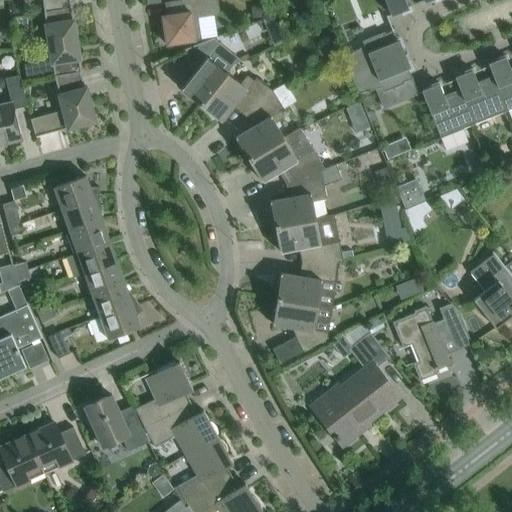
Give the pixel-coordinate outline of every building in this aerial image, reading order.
[(69,0),(43,0),(44,11),(70,7),(69,0)] [(219,14),(217,0),(177,0),(164,2),(167,21),(162,22),(166,44),(201,39),(197,17),(219,14)] [(384,0),(391,16),(408,9),(407,7),(409,6),(409,5),(407,6),(404,0),(384,0)] [(80,71),(70,7),(44,11),(54,76),(80,71)] [(274,15),(264,19),(267,28),(278,24),(274,15)] [(364,45),(344,57),(343,57),(350,75),(406,53),(406,52),(404,53),(399,40),(396,40),(395,37),(393,38),(390,33),(392,32),(393,31),(386,15),(392,30),(384,35),(383,33),(363,41),(364,45)] [(201,105),(227,73),(213,62),(220,53),(214,48),(216,45),(209,40),(183,49),(187,60),(197,68),(181,89),(201,105)] [(406,53),(350,75),(358,93),(381,87),(383,91),(403,83),(402,81),(411,79),(417,94),(418,94),(412,77),(411,78),(409,78),(407,73),(409,72),(408,68),(410,67),(405,54),(406,53)] [(511,70),(511,71),(506,59),(508,58),(506,58),(505,56),(488,63),(489,65),(480,69),(489,66),(494,78),(494,77),(507,110),(511,108),(511,70)] [(507,110),(494,77),(494,78),(478,84),(473,72),(475,72),(474,71),(473,72),(472,69),(454,76),(455,79),(447,82),(447,83),(456,79),(460,91),(461,91),(474,123),(507,110)] [(80,71),(54,76),(64,110),(31,119),(35,136),(87,122),(89,121),(90,119),(91,117),(92,115),(92,113),(80,71)] [(239,98),(251,108),(272,90),(256,77),(253,80),(247,75),(240,83),(227,73),(201,105),(221,121),(239,98)] [(27,105),(20,74),(5,78),(11,102),(0,104),(0,143),(0,145),(21,140),(13,109),(27,105)] [(299,75),(285,81),(294,101),(308,94),(299,75)] [(474,123),(461,91),(460,91),(444,98),(440,86),(441,85),(441,84),(439,85),(438,83),(421,90),(440,137),(474,123)] [(248,159),(284,137),(275,123),(284,117),(280,110),(283,108),(272,90),(251,108),(259,122),(235,137),(248,159)] [(359,102),(346,108),(349,117),(363,111),(359,102)] [(321,170),(310,152),(306,154),(302,147),(293,152),(284,137),(248,159),(262,181),(286,166),(295,180),(321,170)] [(384,150),(387,158),(402,153),(398,144),(384,150)] [(488,157),(490,164),(491,165),(506,159),(502,151),(488,157)] [(491,165),(490,164),(488,157),(473,163),(476,171),(491,165)] [(335,164),(321,170),(295,180),(298,195),(270,201),(275,226),(315,218),(312,201),(326,198),(324,185),(341,178),(335,164)] [(99,187),(90,187),(86,175),(54,187),(61,209),(99,196),(99,187)] [(456,189),(440,196),(451,209),(464,199),(456,189)] [(101,219),(99,196),(61,209),(69,230),(101,219)] [(2,204),(8,227),(20,224),(14,200),(2,204)] [(395,203),(380,206),(382,218),(398,215),(395,203)] [(343,261),(336,227),(333,214),(315,218),(275,226),(280,252),(308,246),(311,261),(339,261),(343,261)] [(106,241),(101,219),(69,230),(67,230),(75,252),(106,241)] [(0,254),(9,252),(1,222),(0,222),(0,254)] [(23,232),(20,224),(8,227),(10,235),(23,232)] [(114,263),(106,241),(75,252),(83,274),(114,263)] [(511,275),(492,251),(491,252),(493,253),(469,272),(484,290),(473,299),(475,302),(474,303),(475,307),(477,310),(480,312),(483,315),(484,314),(495,327),(511,314),(511,312),(508,308),(511,305),(511,275)] [(15,273),(27,270),(25,261),(13,265),(15,273)] [(336,282),(339,261),(311,261),(311,262),(309,277),(280,273),(276,298),(317,305),(320,288),(330,289),(332,281),(336,282)] [(124,283),(114,263),(83,274),(91,296),(92,295),(124,283)] [(27,270),(15,273),(17,281),(30,278),(27,270)] [(137,303),(124,283),(92,295),(100,316),(137,303)] [(18,285),(14,287),(7,290),(16,309),(0,316),(0,335),(1,338),(0,338),(0,377),(25,366),(17,348),(42,337),(18,285)] [(314,321),(317,305),(276,298),(272,324),(299,328),(297,341),(303,353),(327,341),(328,332),(324,331),(325,323),(314,321)] [(50,310),(46,302),(35,307),(38,315),(50,310)] [(143,310),(137,303),(100,316),(108,338),(140,327),(136,316),(143,310)] [(450,303),(438,308),(443,319),(432,323),(425,306),(413,311),(414,313),(392,322),(402,347),(410,343),(418,361),(413,363),(420,380),(436,373),(435,369),(449,364),(439,340),(450,336),(454,346),(468,340),(470,344),(471,343),(458,312),(450,303)] [(54,318),(50,310),(38,315),(42,323),(54,318)] [(48,336),(58,358),(70,353),(60,331),(48,336)] [(339,386),(344,392),(317,413),(311,405),(310,405),(342,447),(360,433),(357,429),(364,424),(365,425),(400,397),(376,367),(389,357),(369,332),(348,348),(363,367),(339,386)] [(50,378),(60,373),(52,356),(42,361),(50,378)] [(135,408),(144,427),(191,403),(183,387),(190,384),(179,361),(176,363),(174,360),(156,369),(157,372),(145,377),(155,398),(135,408)] [(84,407),(102,446),(121,437),(127,451),(148,442),(134,411),(133,412),(134,413),(122,419),(111,394),(84,407)] [(218,436),(206,415),(200,419),(191,403),(144,427),(153,446),(174,435),(185,455),(218,436)] [(54,422),(26,434),(44,473),(85,454),(73,426),(59,433),(54,422)] [(44,473),(26,434),(0,446),(0,449),(4,458),(0,459),(0,486),(2,491),(16,485),(44,473)] [(229,457),(218,436),(185,455),(196,475),(176,486),(185,500),(187,504),(232,477),(223,461),(229,457)] [(150,465),(148,471),(150,477),(160,472),(156,463),(150,465)] [(161,474),(152,481),(162,496),(172,488),(161,474)] [(242,492),(232,477),(187,504),(192,511),(259,511),(262,509),(248,488),(242,492)] [(190,511),(187,506),(185,507),(179,499),(163,511),(190,511)]
